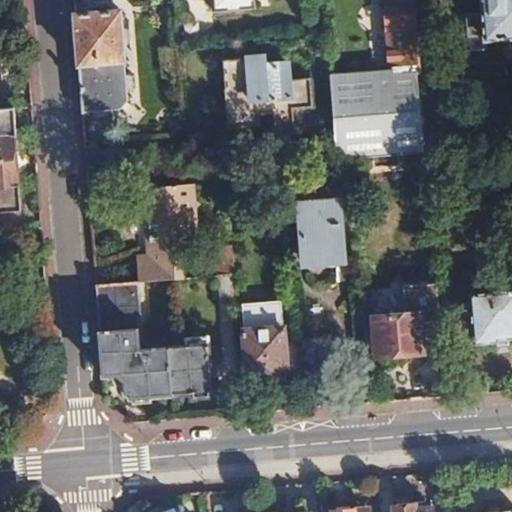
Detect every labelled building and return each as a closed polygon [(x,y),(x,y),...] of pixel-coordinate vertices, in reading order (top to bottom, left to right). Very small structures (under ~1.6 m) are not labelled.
[(25,0),(0,0),(0,10),(26,8),(25,0)] [(210,0),(211,14),(253,10),(252,0),(210,0)] [(386,0),(392,67),(418,65),(413,0),(386,0)] [(511,0),(479,0),(483,41),(511,37),(511,0)] [(118,11),(76,14),(83,113),(116,111),(125,101),(118,11)] [(264,58),(223,62),(229,127),(260,124),(259,114),(273,113),(275,133),(295,131),(293,106),(313,104),(311,78),(291,79),(289,65),(264,67),(264,58)] [(419,75),(329,82),(334,143),(347,160),(372,158),(403,155),(425,153),(423,130),(421,98),(419,75)] [(450,95),(421,98),(423,130),(453,127),(450,95)] [(18,138),(15,109),(0,110),(0,215),(24,214),(22,187),(17,188),(13,139),(18,138)] [(425,153),(403,155),(404,168),(426,167),(425,153)] [(403,155),(372,158),(373,171),(404,168),(403,155)] [(140,214),(144,214),(148,251),(150,279),(163,277),(182,276),(179,242),(197,240),(195,210),(192,208),(200,199),(193,194),(192,179),(138,185),(140,214)] [(306,207),(299,208),(303,258),(345,254),(341,205),(306,207)] [(233,249),(216,250),(217,273),(219,273),(235,272),(233,249)] [(148,251),(136,252),(138,280),(150,279),(148,251)] [(235,272),(219,273),(221,300),(237,299),(235,272)] [(138,280),(95,283),(98,319),(142,315),(138,280)] [(511,291),(469,295),(473,343),(497,341),(497,339),(511,337),(511,291)] [(423,312),(373,315),(377,357),(426,353),(423,312)] [(142,315),(98,319),(99,333),(142,330),(142,315)] [(283,327),(244,330),(247,374),(269,371),(269,367),(286,366),(283,327)] [(142,330),(99,333),(103,378),(116,377),(117,388),(123,388),(125,398),(128,397),(128,402),(153,399),(151,395),(172,395),(168,347),(168,345),(143,347),(142,330)] [(174,346),(168,347),(172,395),(193,392),(193,397),(208,395),(212,391),(207,337),(206,337),(187,339),(188,344),(174,346)] [(326,337),(301,340),(303,370),(329,368),(326,337)] [(453,354),(441,355),(443,377),(455,376),(453,354)]
